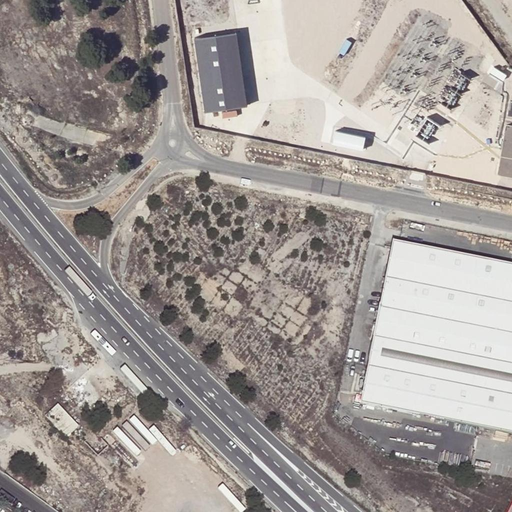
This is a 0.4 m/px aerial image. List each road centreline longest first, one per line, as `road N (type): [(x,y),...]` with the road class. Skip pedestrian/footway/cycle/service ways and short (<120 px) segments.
road 1 (unclassified): [(220,165),(511,225)]
road 2 (primary): [(73,282),(245,468)]
road 3 (primary): [(264,452),(108,289)]
road 4 (primary): [(108,289),(102,260),(113,221),(172,155)]
road 5 (primary): [(163,141),(103,196),(63,205),(30,199)]
